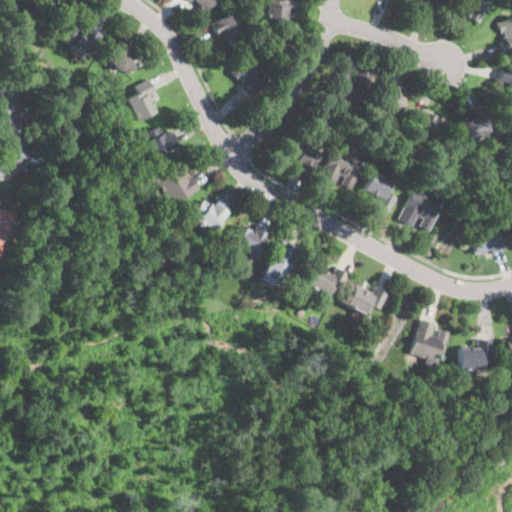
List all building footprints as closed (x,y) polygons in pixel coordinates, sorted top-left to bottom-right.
[(212,0),(188,0),(199,12),(212,0)] [(284,7),(293,8),(293,0),(261,0),(261,23),(284,23),(284,7)] [(445,0),(442,9),(476,22),(484,0),(445,0)] [(214,36),(221,32),(227,44),(243,36),(230,11),(208,22),(214,36)] [(511,15),(494,22),(505,53),(511,50),(511,15)] [(102,29),(87,55),(64,41),(75,21),(84,27),(88,21),(102,29)] [(137,61),(126,72),(121,67),(118,70),(103,55),(120,38),(137,55),(134,58),(137,61)] [(265,79),(243,56),(227,71),(248,94),(265,79)] [(327,101),(359,110),(370,73),(338,64),(327,101)] [(496,98),(511,103),(511,72),(497,68),(493,80),(501,83),(496,98)] [(155,110),(135,120),(124,97),(136,91),(133,85),(148,78),(154,90),(147,94),(155,110)] [(403,96),(395,93),(397,86),(379,80),(370,109),(396,117),(403,96)] [(467,110),(470,115),(454,124),(465,142),(488,128),(475,106),(467,110)] [(434,143),(444,121),(416,109),(406,131),(434,143)] [(178,145),(152,159),(139,135),(158,125),(163,134),(170,130),(178,145)] [(307,168),(315,147),(287,138),(280,159),(307,168)] [(334,184),(347,190),(361,156),(331,144),(317,177),(334,184)] [(198,186),(170,204),(153,177),(181,159),(198,186)] [(357,197),(383,209),(395,183),(369,171),(357,197)] [(424,230),(438,198),(409,186),(395,218),(411,225),(424,230)] [(511,194),(504,202),(509,206),(501,214),(511,225),(511,194)] [(232,207),(213,229),(206,222),(202,225),(194,219),(197,216),(191,211),(202,199),(209,205),(219,195),(232,207)] [(0,207),(17,209),(13,234),(0,232),(0,207)] [(269,230),(253,259),(227,246),(240,222),(253,229),(256,224),(269,230)] [(500,249),(496,227),(467,233),(471,255),(500,249)] [(264,266),(287,278),(293,267),(286,263),(293,248),(278,240),(264,266)] [(331,298),(343,277),(317,262),(305,284),(331,298)] [(369,305),(376,308),(383,292),(372,287),(369,293),(350,285),(342,303),(365,314),(369,305)] [(434,322),(415,317),(405,357),(435,365),(444,329),(433,326),(434,322)] [(487,369),(488,338),(473,338),(473,345),(455,345),(455,369),(487,369)] [(507,358),(511,357),(511,338),(502,341),(507,358)]
